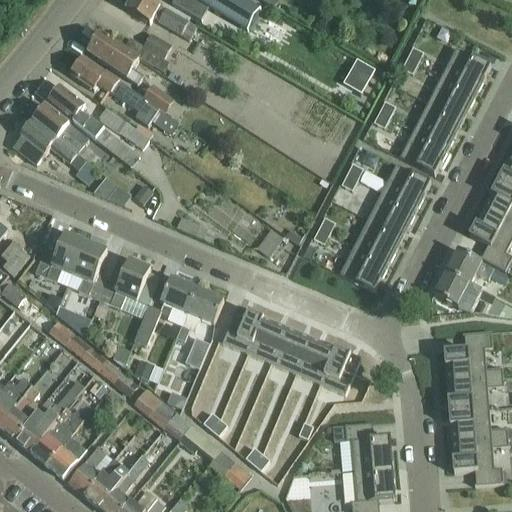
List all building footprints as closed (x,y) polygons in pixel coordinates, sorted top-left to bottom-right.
[(164,13),(143,0),(127,0),(123,8),(127,10),(126,14),(150,27),(153,21),(160,25),(159,28),(189,46),(197,32),(184,25),(164,13)] [(176,0),(172,8),(202,25),(203,23),(202,22),(208,12),(221,19),(248,35),(261,12),(240,0),(176,0)] [(411,0),(410,0),(409,8),(417,9),(418,1),(411,0)] [(150,38),(143,51),(138,59),(153,69),(163,75),(168,66),(164,63),(171,51),(150,38)] [(99,39),(87,58),(137,89),(142,81),(131,74),(138,63),(99,39)] [(408,63),(418,68),(424,58),(414,53),(408,63)] [(477,98),(491,71),(456,53),(442,81),(477,98)] [(84,62),(71,79),(93,95),(97,89),(140,118),(136,123),(148,131),(151,127),(153,123),(160,114),(153,110),(143,103),(128,93),(120,87),(84,62)] [(347,85),(367,96),(380,73),(361,62),(347,85)] [(413,79),(418,68),(408,63),(403,74),(413,79)] [(172,75),(168,81),(183,91),(187,84),(172,75)] [(463,126),(477,98),(442,81),(428,108),(463,126)] [(152,90),(143,103),(153,110),(160,114),(164,118),(173,105),(152,90)] [(130,171),(139,160),(91,123),(89,125),(80,118),(85,111),(60,91),(48,106),(130,171)] [(386,107),(381,117),(390,123),(396,112),(386,107)] [(449,153),(463,126),(428,108),(414,135),(449,153)] [(46,109),(34,125),(86,166),(92,171),(99,162),(85,151),(90,144),(70,128),(46,109)] [(141,153),(149,143),(107,113),(99,123),(141,153)] [(390,123),(381,117),(375,128),(385,133),(390,123)] [(22,141),(14,152),(37,170),(46,159),(50,153),(73,171),(79,176),(82,172),(86,166),(34,125),(21,141),(22,141)] [(435,180),(449,153),(414,135),(400,162),(435,180)] [(498,186),(511,193),(511,159),(498,186)] [(348,180),(358,185),(363,174),(353,169),(348,180)] [(431,187),(396,169),(382,197),(417,215),(431,187)] [(352,195),(358,185),(348,180),(342,190),(352,195)] [(484,213),(511,227),(511,193),(498,186),(484,213)] [(143,190),(133,203),(142,210),(152,198),(143,190)] [(116,193),(108,204),(124,211),(129,203),(116,193)] [(403,242),(417,215),(382,197),(368,224),(403,242)] [(511,227),(484,213),(470,240),(488,250),(482,262),(481,262),(480,263),(506,276),(511,263),(511,260),(506,258),(511,246),(511,227)] [(182,221),(177,232),(212,247),(216,236),(209,233),(209,232),(182,221)] [(320,234),(330,239),(336,228),(326,223),(320,234)] [(389,269),(403,242),(368,224),(354,251),(389,269)] [(272,233),(258,252),(270,261),(284,241),(272,233)] [(291,233),(285,241),(299,251),(303,242),(291,233)] [(324,250),(330,239),(320,234),(315,244),(324,250)] [(72,280),(85,247),(64,238),(55,261),(44,257),(35,279),(56,288),(61,276),(72,280)] [(339,240),(335,253),(347,257),(351,245),(339,240)] [(29,262),(7,244),(0,252),(0,262),(7,268),(2,274),(13,282),(29,262)] [(85,247),(72,280),(83,285),(78,297),(99,306),(108,283),(97,279),(107,256),(85,247)] [(375,297),(389,269),(354,251),(340,279),(375,297)] [(507,280),(482,268),(482,267),(470,260),(458,254),(450,270),(446,278),(470,290),(474,282),(476,278),(488,284),(490,282),(503,289),(507,280)] [(108,283),(99,306),(120,314),(142,323),(147,311),(137,307),(149,277),(151,274),(129,265),(119,288),(108,283)] [(441,288),(434,300),(443,305),(455,311),(458,313),(471,320),(480,303),(483,297),(470,290),(446,278),(441,288)] [(171,283),(160,307),(173,313),(168,323),(182,329),(187,318),(197,294),(171,283)] [(17,312),(25,302),(11,292),(4,301),(17,312)] [(197,294),(187,318),(176,342),(185,346),(191,334),(196,336),(201,325),(213,330),(224,305),(197,294)] [(496,303),(483,297),(480,303),(493,310),(496,303)] [(41,315),(25,302),(17,312),(33,324),(41,315)] [(147,311),(142,323),(133,345),(144,349),(147,343),(158,315),(147,311)] [(228,337),(223,348),(248,359),(249,358),(264,322),(263,322),(238,312),(228,337)] [(57,328),(41,315),(33,324),(49,337),(57,328)] [(77,319),(72,331),(73,332),(85,341),(91,325),(77,319)] [(249,358),(248,359),(272,369),(288,332),(287,332),(264,322),(249,358)] [(73,341),(57,328),(49,337),(65,350),(73,341)] [(288,332),(272,369),(296,379),(297,378),(312,342),(311,342),(288,332)] [(445,356),(447,386),(503,382),(503,373),(487,374),(485,354),(493,353),(492,337),(463,339),(463,340),(465,340),(466,354),(445,356)] [(89,354),(73,341),(65,350),(81,363),(89,354)] [(297,378),(296,379),(321,389),(336,353),(334,352),(312,342),(297,378)] [(201,373),(211,349),(197,343),(187,367),(201,373)] [(336,353),(321,389),(346,400),(361,363),(359,363),(336,353)] [(105,367),(89,354),(81,363),(98,376),(105,367)] [(141,363),(135,377),(148,383),(154,368),(141,363)] [(121,379),(105,367),(98,376),(113,389),(121,379)] [(121,379),(113,389),(130,402),(137,393),(121,379)] [(447,386),(450,416),(490,413),(488,393),(504,391),(503,382),(447,386)] [(296,383),(289,402),(298,406),(306,386),(296,383)] [(0,397),(0,430),(32,391),(24,384),(17,392),(10,386),(4,393),(0,397)] [(98,387),(90,397),(99,405),(107,395),(98,387)] [(40,397),(32,391),(0,430),(0,433),(14,445),(38,416),(42,412),(34,405),(40,397)] [(149,422),(162,406),(147,393),(134,410),(149,422)] [(30,427),(14,445),(30,458),(46,440),(65,416),(49,403),(42,412),(38,416),(30,427)] [(177,418),(162,406),(149,422),(164,434),(177,418)] [(86,422),(70,410),(30,458),(46,471),(70,441),(86,422)] [(450,416),(452,447),(508,442),(508,433),(491,434),(490,413),(450,416)] [(177,418),(164,434),(179,445),(192,430),(177,418)] [(213,418),(204,429),(211,435),(220,424),(213,418)] [(220,424),(211,435),(219,442),(221,440),(222,438),(228,431),(220,424)] [(305,428),(299,441),(308,445),(311,438),(314,432),(309,430),(305,428)] [(352,446),(354,475),(393,472),(391,441),(375,443),(374,443),(373,440),(372,428),(345,430),(335,431),(336,447),(346,446),(352,446)] [(192,430),(179,445),(194,457),(206,442),(192,430)] [(70,441),(46,471),(63,484),(87,454),(70,441)] [(206,442),(194,457),(209,469),(221,454),(206,442)] [(508,442),(452,447),(454,478),(475,476),(477,490),(475,490),(475,491),(504,489),(502,473),(494,473),(493,453),(509,451),(508,442)] [(84,501),(100,481),(92,475),(105,459),(98,453),(68,489),(84,501)] [(255,453),(246,464),(254,470),(263,459),(255,453)] [(236,466),(221,454),(209,469),(224,481),(228,477),(236,466)] [(263,459),(254,470),(261,476),(265,472),(270,466),(263,459)] [(130,475),(100,511),(124,511),(131,505),(123,498),(133,486),(137,480),(149,466),(142,461),(130,475)] [(100,481),(84,501),(97,511),(100,511),(130,475),(122,469),(115,463),(100,481)] [(252,479),(236,466),(228,477),(243,490),(252,479)] [(396,504),(393,472),(354,475),(357,506),(352,506),(352,511),(379,511),(379,505),(396,504)] [(137,510),(131,505),(124,511),(149,511),(157,503),(148,496),(137,510)] [(174,511),(188,511),(190,511),(181,503),(174,511)]
